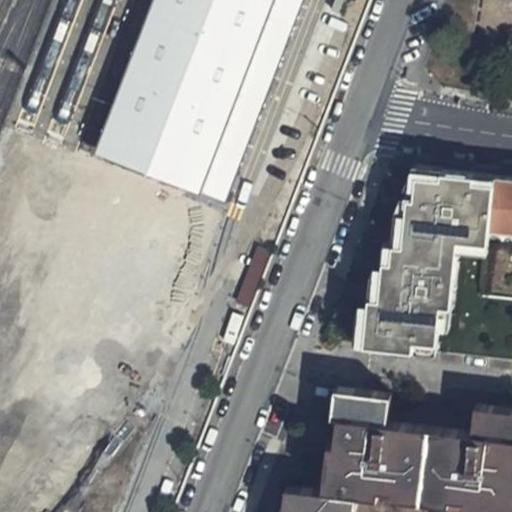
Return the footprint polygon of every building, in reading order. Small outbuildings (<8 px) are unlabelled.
[(226,197),(302,0),(158,0),(101,148),(226,197)] [(333,296),(329,334),(511,355),(511,296),(483,293),(489,226),(493,173),(384,162),(340,277),(407,285),(405,305),(333,296)] [(511,175),(493,173),(489,226),(511,228),(511,175)] [(511,228),(489,226),(483,293),(511,296),(511,228)] [(234,304),(250,310),(273,253),(257,247),(234,304)] [(353,511),(356,491),(378,492),(379,486),(392,487),(421,491),(451,494),(465,495),(463,503),(511,509),(511,404),(475,400),(473,425),(456,424),(454,442),(429,440),(402,437),(404,418),(389,416),(391,391),(341,385),(338,413),(335,440),(330,488),(323,487),(284,483),(282,502),(291,504),(290,511),(353,511)] [(338,413),(341,385),(336,385),(332,413),(338,413)] [(402,437),(429,440),(431,421),(404,418),(402,437)] [(454,442),(456,424),(431,421),(429,440),(454,442)] [(330,488),(335,440),(329,440),(323,487),(330,488)] [(421,491),(392,487),(391,492),(421,496),(421,491)] [(421,491),(421,496),(450,500),(451,494),(421,491)] [(290,511),(291,504),(282,502),(281,511),(290,511)]
